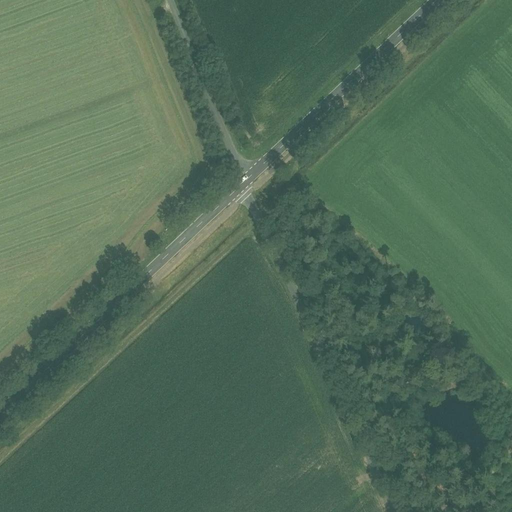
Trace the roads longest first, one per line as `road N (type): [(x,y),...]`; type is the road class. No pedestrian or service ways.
road 1 (unclassified): [(401,511),(244,180)]
road 2 (tertiary): [(244,180),(0,410)]
road 3 (tertiary): [(434,0),(244,180)]
road 4 (unclassified): [(244,180),(171,0)]
